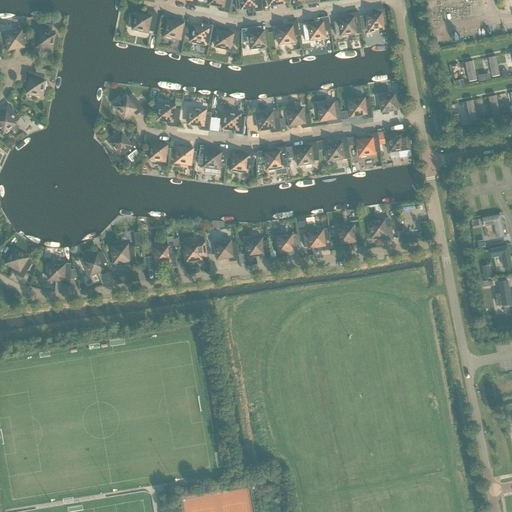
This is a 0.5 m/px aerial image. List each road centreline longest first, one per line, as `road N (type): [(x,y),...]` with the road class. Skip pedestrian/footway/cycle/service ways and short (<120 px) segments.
road 1 (residential): [(442,242),(84,295),(33,294),(0,281)]
road 2 (residential): [(143,130),(248,144),(419,119)]
road 3 (unclassified): [(491,491),(442,242)]
road 4 (residential): [(157,6),(235,23),(390,0)]
road 5 (unclassified): [(442,242),(419,119)]
road 6 (unclassified): [(419,119),(396,0)]
